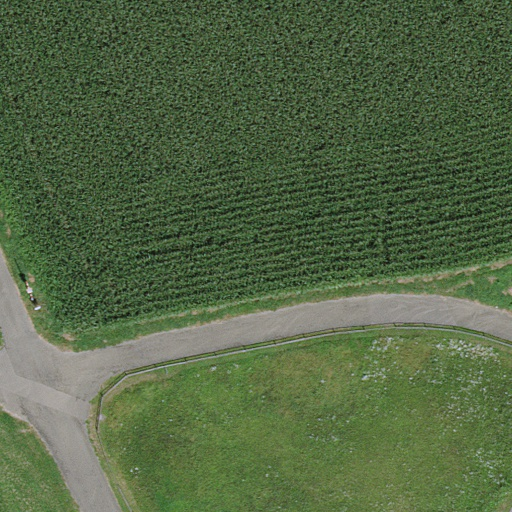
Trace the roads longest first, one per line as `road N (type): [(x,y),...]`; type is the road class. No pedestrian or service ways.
road 1 (residential): [(511,329),(461,311),(319,311),(40,371)]
road 2 (residential): [(105,511),(40,371)]
